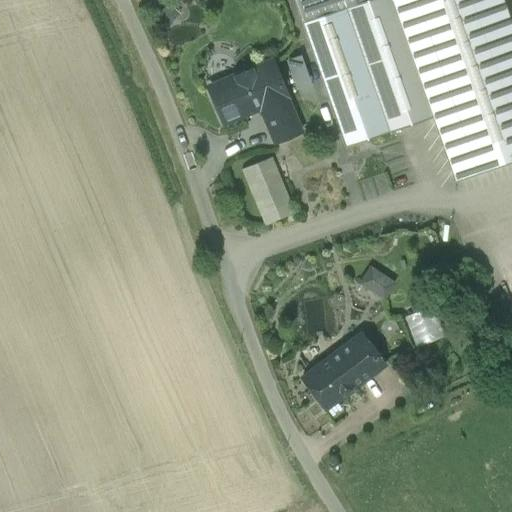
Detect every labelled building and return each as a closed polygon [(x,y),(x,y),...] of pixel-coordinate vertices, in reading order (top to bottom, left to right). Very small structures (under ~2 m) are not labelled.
[(295,0),(303,22),(345,7),(365,0),(295,0)] [(432,117),(391,0),(365,0),(345,7),(374,91),(389,132),(432,117)] [(391,0),(432,117),(433,116),(456,181),(511,161),(511,22),(504,0),(391,0)] [(345,7),(303,22),(332,106),(374,91),(345,7)] [(297,88),(310,84),(300,56),(287,61),(297,88)] [(272,61),(256,68),(255,67),(248,69),(239,73),(231,77),(231,78),(209,87),(224,122),(259,107),(262,114),(289,102),(272,61)] [(374,91),(332,106),(346,146),(389,132),(374,91)] [(289,102),(262,114),(274,142),(301,131),(289,102)] [(272,156),(241,169),(264,225),(295,212),(272,156)] [(370,268),(360,282),(383,298),(393,283),(370,268)] [(445,335),(433,305),(404,317),(415,347),(445,335)] [(362,333),(302,378),(325,409),(362,381),(346,359),(369,342),(362,333)] [(369,342),(346,359),(362,381),(385,364),(369,342)]
